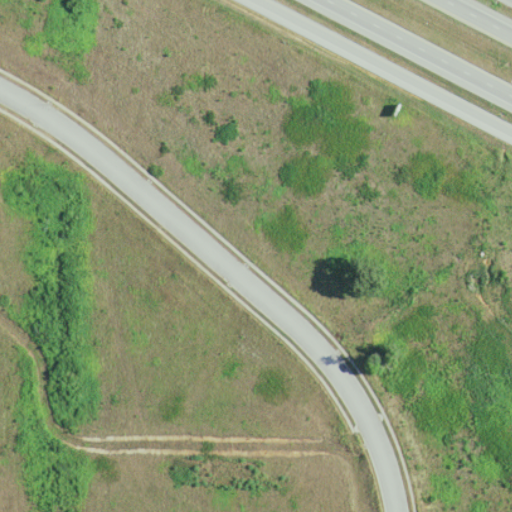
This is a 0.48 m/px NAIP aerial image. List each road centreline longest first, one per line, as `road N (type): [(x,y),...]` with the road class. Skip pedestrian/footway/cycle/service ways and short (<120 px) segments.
road 1 (residential): [(0,88),(81,141),(317,351),(363,410),(386,459),(395,511)]
road 2 (secondary): [(258,0),(511,131)]
road 3 (motorway): [(329,0),(511,94)]
